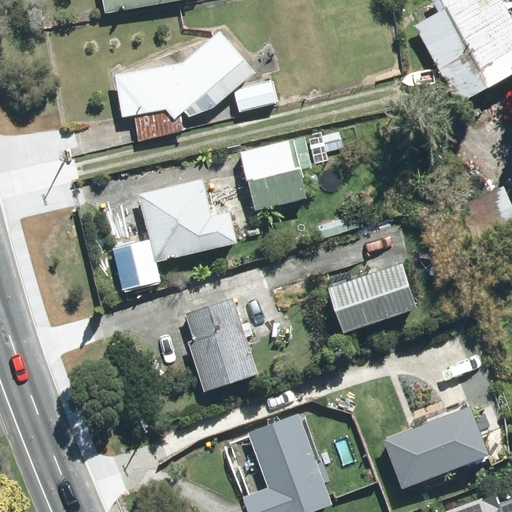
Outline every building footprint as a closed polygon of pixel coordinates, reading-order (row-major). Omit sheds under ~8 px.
[(197,0),(105,0),(108,17),(197,1),(197,0)] [(425,26),(421,28),(464,108),(511,81),(511,64),(510,61),(511,60),(511,7),(508,0),(439,0),(438,1),(445,15),(425,26)] [(121,77),(128,117),(128,119),(170,111),(180,122),(185,117),(187,116),(190,113),(194,118),(216,111),(239,91),(242,88),(260,73),(225,33),(188,65),(180,66),(121,77)] [(243,113),(282,104),(277,84),(239,93),(243,113)] [(395,118),(362,125),(366,141),(398,134),(395,118)] [(297,144),(296,142),(245,153),(259,214),(310,202),(303,173),(315,171),(308,142),(297,144)] [(164,285),(160,265),(243,246),(236,215),(216,220),(208,183),(143,197),(153,243),(119,251),(129,293),(164,285)] [(412,268),(336,292),(351,337),(426,313),(412,268)] [(315,279),(271,293),(279,316),(322,302),(315,279)] [(252,340),(259,338),(255,325),(246,328),(238,302),(191,317),(199,343),(189,346),(192,356),(197,355),(210,395),(264,378),(252,340)] [(276,366),(280,377),(292,373),(288,361),(276,366)] [(276,494),(251,503),(254,511),(333,511),(340,509),(332,486),(338,484),(331,467),(323,469),(305,418),(255,436),(276,494)] [(471,420),(385,452),(404,502),(490,470),(471,420)]
